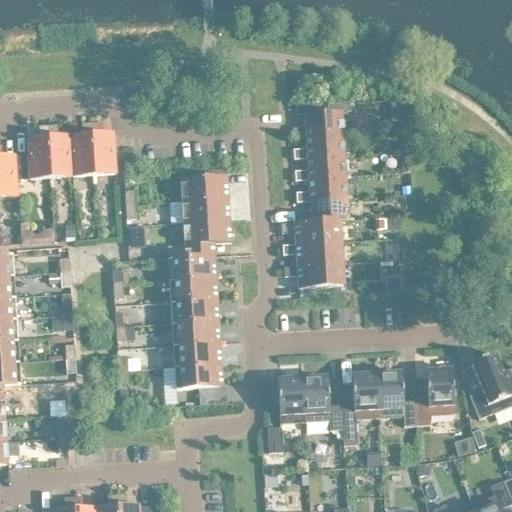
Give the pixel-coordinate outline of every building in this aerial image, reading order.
[(325,102),(308,103),(308,111),(325,110),(325,102)] [(297,135),(310,134),(309,134),(348,131),(346,109),(325,110),(308,111),(309,124),(296,125),(297,135)] [(86,132),(74,133),(77,173),(98,172),(95,119),(85,120),(86,132)] [(104,119),(95,119),(98,172),(120,171),(118,130),(105,131),(104,119)] [(61,121),(52,122),(55,175),(77,173),(74,133),(62,133),(61,121)] [(31,152),(19,153),(21,177),(55,175),(52,122),(42,123),(43,135),(30,135),(31,152)] [(298,157),(311,156),(311,155),(349,153),(348,131),(309,134),(310,134),(310,146),(297,146),(298,157)] [(6,141),(0,141),(0,194),(22,193),(21,177),(19,153),(7,153),(6,141)] [(299,178),(312,177),(350,174),(349,153),(311,155),(311,156),(312,167),(299,168),(299,178)] [(184,176),(185,198),(190,197),(190,198),(228,196),(228,197),(233,197),(231,173),(184,176)] [(301,200),(314,199),(313,198),(352,196),(350,174),(312,177),(313,189),(300,189),(301,200)] [(415,181),(406,182),(407,192),(416,191),(415,181)] [(129,188),(129,202),(139,202),(138,187),(129,188)] [(185,198),(187,219),(191,219),(191,220),(230,217),(230,219),(234,218),(233,197),(228,197),(228,196),(190,198),(190,197),(185,198)] [(301,211),(302,220),(302,221),(340,218),(340,219),(345,219),(353,218),(352,196),(313,198),(314,199),(314,210),(301,211)] [(139,202),(129,202),(130,216),(140,216),(139,202)] [(403,215),(391,215),(391,227),(404,227),(403,215)] [(188,241),(189,255),(214,254),(214,255),(219,255),(218,241),(235,240),(234,218),(230,219),(230,217),(191,220),(191,219),(187,219),(188,241)] [(388,217),(379,217),(379,227),(388,227),(388,217)] [(298,230),(299,241),(303,241),(303,242),(346,240),(345,219),(340,219),(340,218),(302,221),(302,220),(285,221),(286,231),(298,230)] [(79,222),(69,222),(70,234),(80,234),(79,222)] [(34,226),(24,227),(25,242),(45,240),(44,230),(39,230),(34,226)] [(8,233),(2,234),(3,243),(13,242),(12,236),(8,233)] [(299,252),(300,263),(305,263),(305,264),(347,261),(346,240),(303,242),(303,241),(299,241),(286,242),(287,252),(299,252)] [(0,251),(0,274),(13,273),(13,274),(18,274),(17,264),(13,264),(12,251),(0,251)] [(177,265),(178,277),(178,278),(216,276),(216,277),(220,276),(219,255),(214,255),(214,254),(189,255),(172,255),(172,265),(177,265)] [(64,256),(64,270),(74,269),(73,255),(64,256)] [(305,263),(300,263),(288,264),(288,274),(301,273),(301,286),(349,284),(347,261),(305,264),(305,263)] [(116,268),(117,282),(126,281),(126,267),(116,268)] [(74,269),(64,270),(65,280),(65,284),(75,284),(74,269)] [(64,270),(52,271),(53,281),(65,280),(64,270)] [(0,295),(15,295),(15,296),(19,295),(19,286),(14,286),(13,274),(13,273),(0,274),(0,295)] [(178,287),(179,299),(217,297),(217,298),(221,298),(220,276),(216,277),(216,276),(178,278),(178,277),(173,277),(174,287),(178,287)] [(126,281),(117,282),(118,296),(127,295),(126,281)] [(0,317),(16,316),(16,317),(21,317),(20,307),(15,308),(15,296),(15,295),(0,295),(0,317)] [(180,308),(180,320),(180,321),(218,319),(218,320),(223,319),(221,298),(217,298),(217,297),(179,299),(174,299),(175,309),(180,308)] [(66,299),(67,313),(76,313),(76,298),(66,299)] [(119,310),(120,325),(129,324),(128,310),(119,310)] [(76,313),(67,313),(68,327),(77,327),(76,313)] [(0,339),(17,338),(17,339),(22,339),(21,329),(17,329),(16,317),(16,316),(0,317),(0,339)] [(181,330),(182,342),(182,343),(220,340),(220,341),(224,341),(223,319),(218,320),(218,319),(180,321),(180,320),(176,320),(176,330),(181,330)] [(138,323),(129,324),(130,337),(139,336),(138,323)] [(129,324),(120,325),(121,339),(130,338),(130,337),(129,324)] [(0,360),(19,360),(23,360),(23,350),(18,351),(17,339),(17,338),(0,339),(0,360)] [(182,351),(183,363),(183,364),(221,362),(221,363),(225,362),(224,341),(220,341),(220,340),(182,343),(182,342),(177,342),(178,352),(182,351)] [(69,342),(70,356),(79,356),(78,341),(69,342)] [(500,351),(475,361),(486,389),(474,394),(483,417),(511,405),(511,367),(507,369),(500,351)] [(122,354),(123,368),(132,367),(131,353),(122,354)] [(79,356),(70,356),(71,370),(80,370),(79,356)] [(0,382),(7,382),(7,383),(24,382),(24,372),(19,372),(19,360),(0,360),(0,382)] [(183,364),(183,363),(178,363),(179,373),(183,373),(184,387),(227,384),(225,362),(221,363),(221,362),(183,364)] [(132,367),(123,368),(123,382),(133,381),(132,367)] [(420,399),(421,424),(434,423),(434,413),(464,411),(460,393),(458,394),(456,367),(430,368),(432,398),(420,399)] [(381,371),(383,416),(407,415),(408,424),(421,424),(420,399),(408,399),(406,370),(381,371)] [(347,428),(348,444),(361,443),(360,418),(383,416),(381,371),(356,373),(358,402),(345,403),(347,428)] [(334,429),(347,428),(345,403),(333,404),(332,374),(307,375),(309,420),(333,419),(334,429)] [(309,420),(307,375),(282,377),(284,422),(309,420)] [(0,417),(5,417),(5,418),(9,417),(7,383),(7,382),(0,382),(0,417)] [(0,438),(6,439),(11,439),(9,417),(5,418),(5,417),(0,417),(0,438)] [(61,421),(61,436),(71,435),(70,421),(61,421)] [(286,425),(271,426),(273,451),(287,450),(286,425)] [(484,427),(476,430),(483,445),(490,442),(484,427)] [(71,435),(61,436),(62,450),(71,449),(71,435)] [(0,461),(12,461),(11,439),(6,439),(0,438),(0,461)] [(433,463),(422,464),(423,474),(434,472),(433,463)] [(282,472),(269,472),(269,485),(282,484),(282,472)] [(476,502),(479,511),(506,511),(505,507),(511,504),(511,491),(507,479),(494,484),(498,493),(476,502)] [(112,504),(100,505),(99,511),(121,511),(120,491),(111,492),(112,504)] [(130,491),(120,491),(121,511),(144,511),(143,502),(130,503),(130,491)] [(87,493),(77,494),(78,511),(99,511),(100,505),(87,505),(87,493)] [(78,511),(77,494),(68,495),(69,507),(56,507),(56,511),(54,511),(78,511)] [(479,511),(476,502),(453,511),(450,503),(437,508),(438,511),(479,511)]
